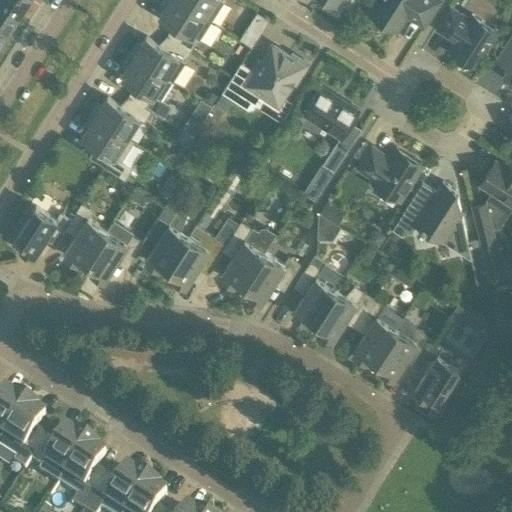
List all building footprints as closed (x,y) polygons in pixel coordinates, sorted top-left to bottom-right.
[(0,0),(0,1),(20,15),(29,0),(0,0)] [(176,25),(170,35),(191,49),(198,39),(192,35),(193,34),(200,39),(212,20),(180,0),(163,0),(162,3),(166,6),(160,15),(176,25)] [(180,0),(212,20),(225,0),(224,0),(180,0)] [(398,30),(406,16),(424,28),(441,0),(375,0),(369,11),(378,17),(378,22),(384,25),(389,24),(398,30)] [(20,15),(0,1),(0,27),(9,33),(20,15)] [(450,49),(476,65),(498,30),(473,13),(470,18),(451,6),(438,28),(456,40),(450,49)] [(0,46),(9,33),(0,27),(0,46)] [(258,36),(247,28),(240,38),(252,46),(258,36)] [(511,34),(497,58),(508,66),(504,73),(511,78),(511,34)] [(137,42),(130,53),(166,76),(173,81),(186,61),(184,60),(191,49),(170,35),(163,46),(147,36),(141,45),(137,42)] [(233,99),(248,109),(254,108),(263,94),(275,102),(281,101),(294,81),(296,83),(306,68),(304,60),(293,53),(291,55),(276,45),(270,47),(255,70),(242,62),(222,92),(233,99)] [(138,86),(131,96),(152,110),(164,117),(172,105),(161,99),(173,81),(166,76),(130,53),(123,64),(127,66),(121,75),(138,86)] [(334,171),(362,128),(352,121),(359,110),(319,84),(302,112),(341,136),(323,163),(334,171)] [(204,97),(212,103),(218,95),(213,92),(207,93),(204,97)] [(222,92),(214,104),(225,111),(233,99),(222,92)] [(98,102),(91,113),(127,137),(140,117),(145,121),(152,110),(131,96),(124,107),(108,96),(102,105),(98,102)] [(135,142),(127,137),(91,113),(84,124),(88,127),(82,136),(99,146),(92,157),(125,178),(132,167),(122,161),(135,142)] [(376,179),(374,183),(399,199),(422,163),(397,146),(390,157),(372,145),(358,167),(376,179)] [(486,201),(473,204),(480,233),(489,269),(502,266),(501,258),(505,257),(502,246),(498,247),(491,220),(505,199),(511,203),(511,165),(510,164),(508,167),(496,159),(483,180),(486,182),(484,186),(493,191),(486,201)] [(323,163),(320,169),(331,176),(334,171),(323,163)] [(161,189),(171,195),(180,181),(170,175),(161,189)] [(459,196),(456,197),(452,195),(456,189),(443,180),(437,191),(423,181),(393,228),(402,234),(403,233),(411,232),(412,232),(417,224),(429,232),(432,241),(441,239),(471,258),(472,258),(459,196)] [(321,190),(310,183),(304,192),(315,198),(321,190)] [(136,186),(130,195),(137,200),(143,190),(136,186)] [(299,199),(288,192),(285,197),(287,205),(292,209),(299,199)] [(146,259),(166,272),(190,235),(181,229),(187,214),(168,202),(150,230),(160,237),(146,259)] [(65,253),(85,266),(108,229),(89,217),(93,210),(82,203),(72,219),(61,212),(57,219),(36,205),(30,215),(26,212),(16,228),(20,231),(12,243),(14,244),(15,242),(22,247),(21,247),(34,255),(48,233),(59,240),(69,224),(79,231),(65,253)] [(319,212),(318,237),(333,238),(342,225),(320,211),(319,212)] [(115,219),(108,229),(85,266),(105,278),(119,256),(129,263),(143,242),(132,235),(134,232),(115,219)] [(236,253),(222,275),(242,287),(265,251),(277,233),(266,226),(261,227),(259,230),(261,233),(241,221),(227,244),(225,246),(236,253)] [(211,269),(225,246),(227,244),(216,237),(208,232),(197,225),(190,235),(166,272),(186,284),(200,262),(211,269)] [(368,239),(378,246),(385,235),(380,232),(371,234),(368,239)] [(265,251),(242,287),(262,300),(276,278),(286,285),(300,264),(289,257),(285,263),(265,251)] [(313,325),(337,288),(346,274),(315,255),(297,284),(307,290),(293,312),(313,325)] [(390,271),(397,261),(386,255),(383,259),(385,267),(390,271)] [(397,261),(390,271),(389,273),(400,279),(407,268),(397,261)] [(347,316),(358,322),(372,301),(374,297),(363,290),(355,285),(346,294),(337,288),(313,325),(333,338),(347,316)] [(384,304),(382,307),(372,301),(358,322),(368,329),(354,351),(374,364),(403,317),(384,304)] [(459,303),(450,317),(464,326),(472,311),(459,303)] [(408,355),(418,361),(432,340),(415,323),(403,317),(374,364),(394,376),(408,355)] [(443,347),(432,340),(418,361),(429,368),(415,390),(427,398),(427,397),(434,402),(433,403),(435,404),(443,392),(448,395),(457,379),(453,376),(459,367),(438,354),(443,347)] [(0,441),(4,435),(27,400),(15,392),(14,394),(6,389),(0,397),(0,441)] [(38,407),(27,400),(4,435),(0,441),(0,446),(17,457),(14,461),(25,469),(32,459),(45,437),(35,431),(45,415),(37,409),(38,407)] [(59,483),(60,482),(87,439),(76,431),(75,433),(66,428),(56,444),(45,437),(32,459),(42,466),(39,471),(59,483)] [(73,502),(85,510),(106,476),(95,470),(106,453),(98,448),(99,446),(87,439),(60,482),(79,494),(73,502)] [(98,511),(106,500),(123,511),(125,511),(148,477),(136,470),(135,472),(127,467),(116,483),(106,476),(85,510),(88,511),(98,511)] [(161,511),(156,509),(167,492),(158,487),(159,485),(148,477),(125,511),(161,511)]
